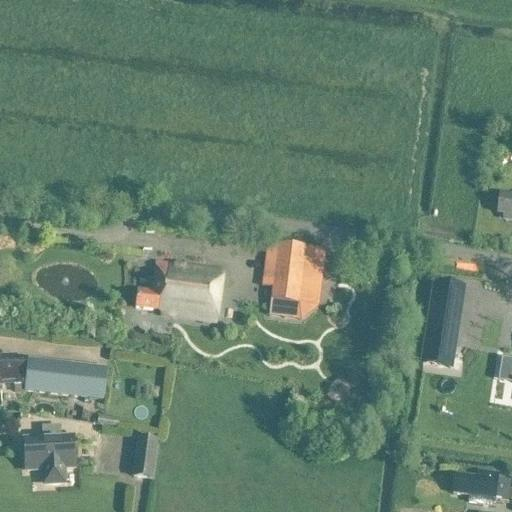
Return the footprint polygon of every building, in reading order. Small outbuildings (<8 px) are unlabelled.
[(511,223),(511,200),(499,199),(497,217),(503,217),(503,222),(511,223)] [(268,292),(267,304),(302,308),(303,297),(309,251),(274,246),(268,292)] [(217,326),(223,274),(155,265),(151,296),(137,294),(134,312),(161,315),(160,319),(217,326)] [(453,350),(463,291),(436,287),(435,286),(423,363),(451,367),(453,350)] [(14,362),(0,362),(0,395),(0,396),(0,389),(25,389),(28,367),(14,365),(14,362)] [(110,373),(88,371),(28,363),(28,367),(25,389),(24,395),(106,405),(110,373)] [(350,391),(344,385),(335,387),(329,393),(327,401),(333,407),(342,406),(348,400),(350,391)] [(80,426),(81,416),(65,413),(64,424),(80,426)] [(88,413),(86,424),(94,424),(96,414),(88,413)] [(104,426),(117,428),(118,417),(105,415),(104,426)] [(26,443),(24,443),(26,475),(42,474),(43,486),(47,488),(52,488),(56,488),(60,487),(64,485),(64,473),(74,472),(72,440),(61,441),(60,431),(42,432),(42,442),(26,443)] [(151,483),(156,445),(138,443),(133,480),(151,483)] [(507,506),(509,485),(496,484),(497,478),(477,475),(477,483),(456,480),(453,497),(469,499),(468,506),(493,509),(494,504),(507,506)]
